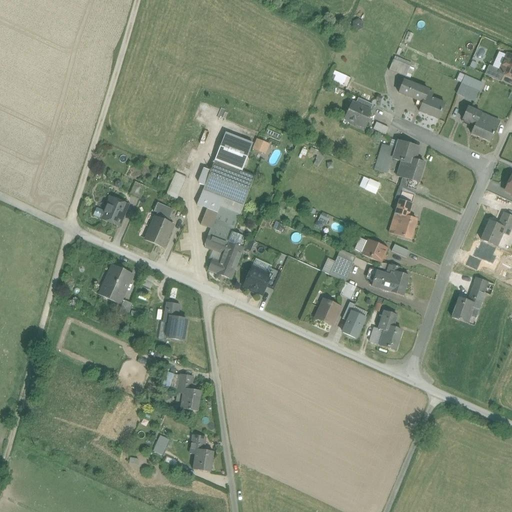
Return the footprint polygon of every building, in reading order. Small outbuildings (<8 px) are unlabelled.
[(511,56),(507,55),(504,63),(505,64),(501,71),(500,71),(499,73),(511,79),(511,56)] [(409,65),(410,63),(396,57),(394,60),(409,65)] [(389,70),(408,78),(413,68),(393,60),(389,70)] [(335,72),(332,82),(347,87),(350,77),(335,72)] [(456,81),(461,83),(456,94),(464,98),(465,95),(476,99),(483,82),(459,73),(456,81)] [(445,105),(427,97),(420,112),(438,120),(445,105)] [(371,111),(355,104),(352,112),(348,111),(344,119),(365,129),(368,122),(365,121),(367,118),(368,118),(371,111)] [(496,127),(478,119),(473,135),(489,142),(496,127)] [(385,135),(389,128),(376,122),(372,129),(385,135)] [(225,134),(214,162),(242,173),(253,144),(225,134)] [(252,149),(266,154),(270,144),(255,139),(252,149)] [(408,159),(402,179),(418,184),(424,164),(408,159)] [(223,199),(219,207),(240,215),(255,178),(242,173),(214,162),(210,172),(205,187),(203,191),(223,199)] [(205,187),(210,172),(203,169),(198,182),(199,185),(205,187)] [(168,195),(178,198),(186,173),(175,170),(168,195)] [(376,194),(380,183),(363,177),(359,187),(376,194)] [(134,182),(130,195),(142,199),(145,185),(134,182)] [(200,226),(211,229),(219,207),(223,199),(203,191),(197,205),(207,209),(200,226)] [(128,206),(111,198),(101,220),(119,227),(128,206)] [(157,214),(155,218),(167,223),(173,211),(157,204),(154,212),(157,214)] [(208,235),(229,243),(240,215),(219,207),(211,229),(208,235)] [(498,226),(490,223),(482,243),(495,249),(502,233),(508,235),(511,226),(511,217),(504,214),(498,226)] [(416,220),(400,216),(394,236),(411,240),(416,220)] [(155,218),(145,241),(163,248),(173,225),(167,223),(155,218)] [(223,255),(238,261),(243,249),(229,243),(208,235),(205,245),(205,248),(213,251),(223,255)] [(387,249),(375,244),(369,241),(362,256),(380,264),(382,259),(383,260),(385,256),(384,256),(387,249)] [(407,257),(409,251),(394,245),(392,251),(407,257)] [(345,282),(356,258),(340,250),(334,262),(327,258),(322,271),(345,282)] [(213,260),(220,262),(223,255),(213,251),(210,259),(212,260),(213,260)] [(238,261),(223,255),(220,262),(213,260),(212,260),(208,271),(231,280),(238,261)] [(389,266),(386,275),(376,272),(372,287),(374,288),(403,297),(404,295),(409,277),(400,274),(401,270),(402,270),(402,269),(389,265),(389,266)] [(260,272),(252,268),(243,287),(262,296),(271,276),(262,271),(260,272)] [(112,269),(101,294),(119,302),(130,277),(112,269)] [(155,279),(147,276),(145,281),(153,285),(155,279)] [(153,285),(145,281),(143,281),(141,286),(151,290),(153,285)] [(352,299),(356,287),(346,283),(341,295),(352,299)] [(475,305),(459,299),(453,319),(468,324),(475,305)] [(340,308),(324,300),(315,319),(332,326),(340,308)] [(132,305),(124,302),(119,313),(128,317),(132,305)] [(180,306),(166,304),(164,317),(170,319),(178,320),(180,306)] [(138,314),(132,311),(129,318),(136,320),(138,314)] [(397,316),(384,312),(378,330),(384,332),(379,346),(396,351),(402,331),(393,328),(397,316)] [(352,313),(343,333),(355,339),(365,319),(352,313)] [(178,320),(170,319),(167,338),(183,341),(187,321),(178,320)] [(173,376),(169,375),(162,394),(167,395),(173,376)] [(194,378),(180,375),(177,394),(183,395),(184,389),(192,391),(194,378)] [(192,391),(184,389),(183,395),(180,409),(197,412),(200,392),(192,391)] [(207,439),(193,436),(190,454),(196,455),(197,450),(205,451),(207,439)] [(170,442),(160,437),(153,451),(163,456),(170,442)] [(196,455),(193,469),(193,470),(210,473),(213,453),(205,451),(197,450),(196,455)]
